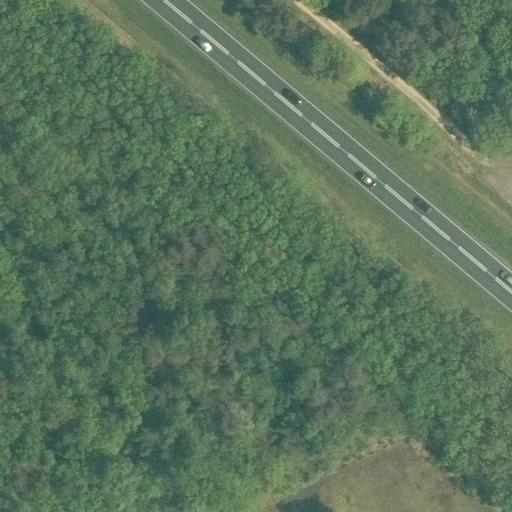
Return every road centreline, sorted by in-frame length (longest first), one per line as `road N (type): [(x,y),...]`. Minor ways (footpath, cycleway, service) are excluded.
road 1 (trunk): [(511,293),(160,0)]
road 2 (track): [(296,0),(448,123)]
